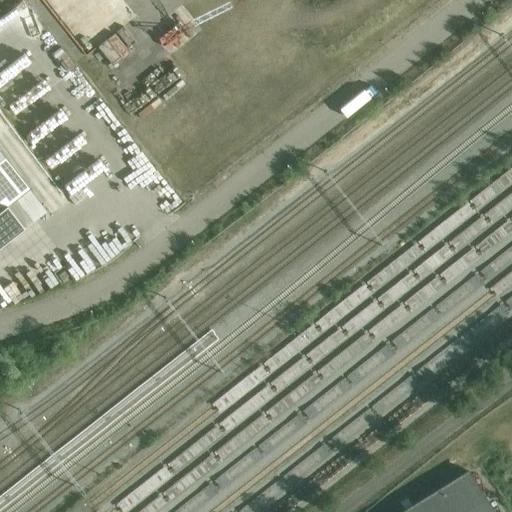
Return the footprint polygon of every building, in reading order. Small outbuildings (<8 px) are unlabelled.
[(239,16),(254,7),(250,0),(241,0),(233,5),(239,16)] [(303,0),(313,13),(328,1),(327,0),(303,0)] [(167,46),(201,25),(192,12),(158,33),(167,46)] [(95,52),(115,70),(139,44),(119,25),(95,52)] [(218,63),(228,58),(216,35),(206,40),(218,63)] [(131,79),(161,60),(154,50),(124,69),(131,79)] [(0,62),(0,84),(11,79),(8,73),(30,63),(25,52),(0,62)] [(231,58),(219,66),(231,83),(243,75),(231,58)] [(14,116),(51,89),(41,75),(4,101),(14,116)] [(246,77),(236,82),(247,101),(256,96),(246,77)] [(120,109),(137,104),(132,85),(115,90),(120,109)] [(169,117),(177,130),(219,103),(211,90),(169,117)] [(262,122),(271,115),(259,97),(250,103),(262,122)] [(24,136),(35,146),(66,114),(55,104),(24,136)] [(50,148),(66,161),(78,147),(63,133),(50,148)] [(0,245),(23,227),(6,205),(28,188),(0,150),(0,245)] [(66,195),(105,169),(96,155),(56,180),(66,195)] [(402,511),(493,511),(468,471),(412,506),(405,510),(402,511)]
